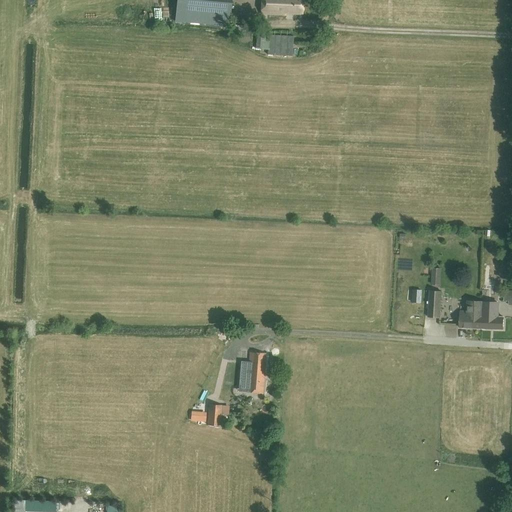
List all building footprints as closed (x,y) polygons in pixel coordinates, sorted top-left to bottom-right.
[(176,0),(174,22),(229,27),(232,0),(176,0)] [(302,14),(302,0),(262,0),(262,14),(285,15),(285,13),(302,14)] [(422,300),(423,291),(415,290),(414,300),(422,300)] [(440,319),(441,300),(442,300),(442,291),(429,290),(428,318),(440,319)] [(481,316),(481,302),(467,301),(467,311),(460,311),(459,328),(481,328),(482,317),(481,316)] [(482,317),(481,328),(503,329),(504,317),(497,316),(498,302),(481,302),(481,316),(482,317)] [(250,352),(249,363),(251,363),(250,366),(249,365),(247,391),(263,393),(266,353),(250,352)] [(209,404),(207,425),(220,426),(222,405),(209,404)]
